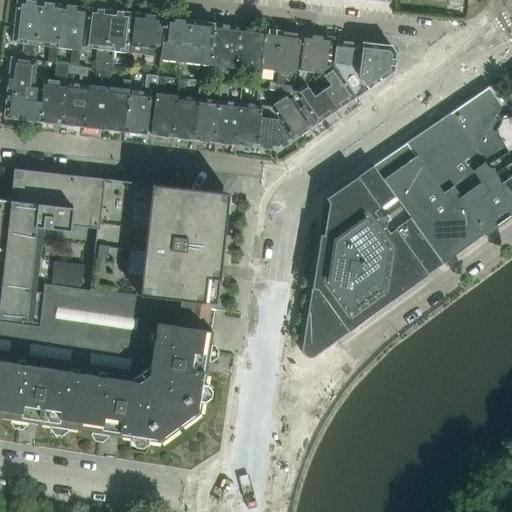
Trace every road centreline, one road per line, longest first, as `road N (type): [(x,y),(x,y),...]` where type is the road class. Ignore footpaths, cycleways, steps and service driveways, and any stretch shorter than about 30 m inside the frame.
road 1 (unclassified): [(267,391),(317,397),(349,345),(511,229)]
road 2 (residential): [(290,189),(260,168),(0,136)]
road 3 (unclassified): [(452,62),(428,31),(174,0)]
road 4 (unclassified): [(221,500),(0,467)]
road 5 (secondary): [(290,189),(269,235),(254,390)]
road 6 (secondary): [(267,391),(285,243),(303,200)]
